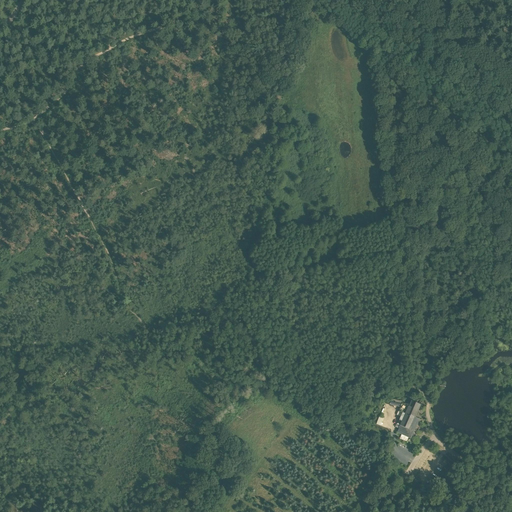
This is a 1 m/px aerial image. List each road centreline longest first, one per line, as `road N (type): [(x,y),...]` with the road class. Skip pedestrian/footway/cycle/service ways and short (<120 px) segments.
road 1 (track): [(511,278),(480,297),(437,367),(428,400)]
road 2 (track): [(211,0),(83,61)]
road 3 (residential): [(511,494),(435,440),(407,474)]
